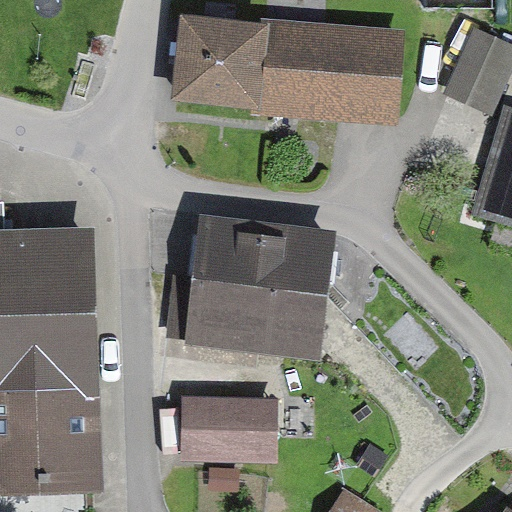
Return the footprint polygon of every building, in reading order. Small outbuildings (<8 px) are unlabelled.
[(270,33),(183,24),(174,110),(262,119),(270,33)] [(405,45),(270,33),(262,119),(398,131),(405,45)] [(511,50),(474,34),(445,99),(492,120),(511,75),(511,50)] [(511,113),(506,112),(470,220),(511,233),(511,113)] [(5,209),(0,208),(0,402),(100,401),(98,237),(5,238),(5,209)] [(205,223),(195,291),(330,309),(339,241),(205,223)] [(330,309),(195,291),(186,352),(321,371),(330,309)] [(100,401),(0,402),(0,501),(101,499),(100,401)] [(282,405),(186,403),(185,464),(282,465),(282,405)] [(262,481),(241,480),(241,507),(262,507),(262,481)] [(377,511),(348,493),(335,511),(377,511)]
